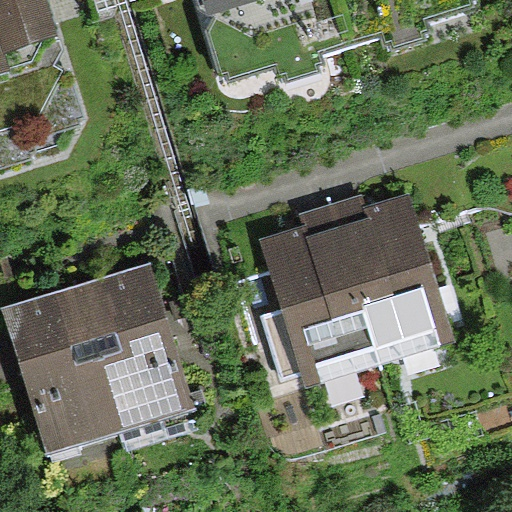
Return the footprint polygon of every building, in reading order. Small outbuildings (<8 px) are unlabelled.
[(59,93),(33,0),(0,0),(0,143),(26,136),(59,93)] [(471,0),(195,0),(225,92),(476,13),(471,0)] [(443,335),(404,202),(336,222),(375,355),(443,335)] [(375,355),(336,222),(268,242),(307,374),(375,355)] [(151,269),(79,290),(123,438),(195,416),(151,269)] [(79,290),(3,313),(47,460),(123,438),(79,290)]
